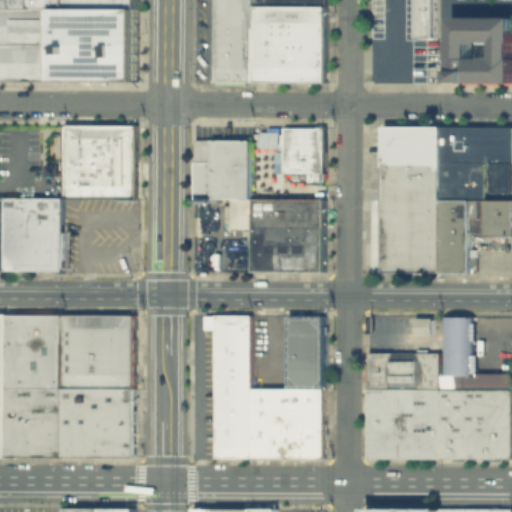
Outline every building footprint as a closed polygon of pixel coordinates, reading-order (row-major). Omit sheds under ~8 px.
[(0,0),(0,11),(58,11),(69,11),(69,0),(0,0)] [(69,0),(69,11),(140,11),(140,0),(69,0)] [(214,0),(254,0),(254,4),(325,5),(325,81),(214,81),(214,0)] [(434,0),(434,37),(417,37),(417,0),(434,0)] [(0,11),(58,11),(58,83),(0,82),(0,11)] [(140,11),(69,11),(58,11),(58,83),(139,83),(140,11)] [(451,69),(459,70),(467,70),(475,70),(483,70),(491,70),(499,70),(506,70),(511,70),(511,15),(452,15),(451,48),(451,69)] [(459,70),(451,69),(451,81),(459,81),(459,70)] [(467,70),(459,70),(459,81),(467,81),(467,70)] [(475,70),(467,70),(467,81),(475,81),(475,70)] [(483,70),(475,70),(475,81),(483,82),(483,70)] [(491,70),(483,70),(483,82),(491,82),(491,70)] [(499,70),(491,70),(491,82),(498,82),(499,70)] [(506,70),(499,70),(498,82),(506,82),(506,70)] [(65,124),(64,198),(137,198),(137,125),(65,124)] [(385,125),(443,125),(442,198),(442,271),(384,270),(385,125)] [(511,161),(493,161),(486,161),(486,198),(471,198),(442,198),(443,125),(511,125),(511,161)] [(325,126),(325,171),(284,171),(284,170),(275,170),(276,147),(260,147),(260,139),(260,131),(280,131),(280,133),(284,133),(284,126),(325,126)] [(212,138),(211,197),(195,197),(195,138),(212,138)] [(211,197),(212,138),(252,139),(252,197),(252,227),(232,227),(232,197),(211,197)] [(493,161),(511,161),(511,190),(493,190),(493,161)] [(0,197),(0,271),(64,272),(64,198),(0,197)] [(289,198),(288,271),(252,271),(252,227),(252,197),(289,198)] [(288,271),(289,198),(325,198),(324,271),(288,271)] [(471,198),(470,235),(470,271),(442,271),(442,198),(471,198)] [(471,198),(486,198),(511,198),(511,235),(470,235),(471,198)] [(126,251),(132,256),(126,263),(120,258),(126,251)] [(220,312),(257,312),(257,386),(257,454),(220,454),(220,312)] [(292,312),(326,312),(326,386),(292,386),(292,312)] [(62,385),(26,385),(0,385),(0,313),(62,313),(62,385)] [(134,385),(62,385),(62,313),(134,313),(134,385)] [(473,321),(476,321),(476,339),(473,338),(473,353),(478,353),(478,370),(511,370),(511,386),(477,386),(441,386),(441,351),(441,314),(473,314),(473,321)] [(433,334),(415,334),(415,317),(433,317),(433,334)] [(369,350),(441,351),(441,386),(369,385),(369,350)] [(0,385),(26,385),(26,455),(0,455),(0,385)] [(26,385),(62,385),(62,455),(26,455),(26,385)] [(62,385),(134,385),(134,455),(62,455),(62,385)] [(369,385),(441,386),(440,457),(368,457),(369,385)] [(257,386),(292,386),(326,386),(326,454),(257,454),(257,386)] [(477,386),(476,457),(440,457),(441,386),(477,386)] [(477,386),(511,386),(511,457),(476,457),(477,386)]
